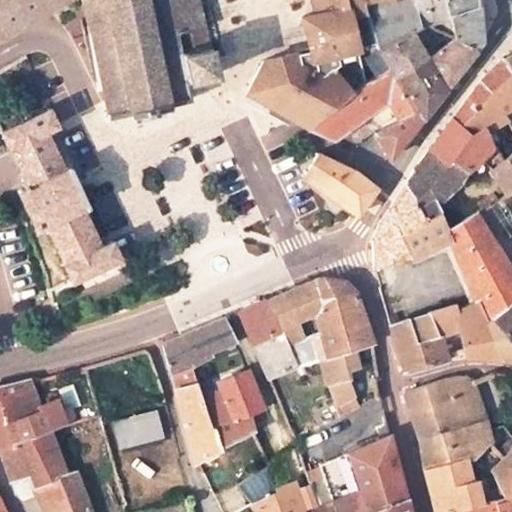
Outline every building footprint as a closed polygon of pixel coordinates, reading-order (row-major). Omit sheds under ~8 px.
[(0,0),(0,23),(6,34),(46,12),(41,0),(0,0)] [(41,0),(46,12),(66,0),(41,0)] [(83,0),(108,117),(128,113),(128,116),(133,116),(133,114),(165,107),(166,109),(170,108),(169,104),(191,99),(186,80),(215,74),(197,0),(83,0)] [(264,60),(248,91),(295,117),(323,96),(332,109),(354,93),(365,85),(351,53),(376,44),(362,2),(369,0),(321,0),(324,6),(330,24),(305,32),(310,46),(264,60)] [(377,48),(410,29),(422,24),(452,38),(474,49),(481,39),(478,5),(477,0),(369,0),(362,2),(376,44),(377,48)] [(324,6),(299,13),(305,32),(330,24),(324,6)] [(377,48),(389,67),(396,79),(415,110),(420,118),(444,89),(426,59),(434,53),(429,46),(423,51),(410,29),(377,48)] [(444,45),(466,59),(474,49),(452,38),(444,45)] [(466,59),(444,45),(434,53),(426,59),(444,89),(466,59)] [(511,52),(508,55),(503,61),(511,77),(511,52)] [(511,106),(511,77),(503,61),(501,58),(479,80),(451,118),(469,132),(483,126),(486,132),(506,118),(503,113),(511,106)] [(19,68),(15,61),(5,67),(8,74),(19,68)] [(415,110),(396,79),(389,67),(365,85),(354,93),(332,109),(327,112),(310,125),(307,127),(332,138),(386,99),(399,120),(415,110)] [(0,93),(9,88),(0,70),(0,93)] [(332,109),(323,96),(295,117),(310,125),(327,112),(332,109)] [(101,245),(97,238),(92,228),(87,219),(80,207),(85,204),(74,181),(72,177),(67,166),(63,168),(58,159),(53,148),(48,138),(44,131),(56,125),(49,110),(0,130),(0,132),(26,186),(18,190),(20,193),(21,196),(22,199),(24,202),(25,205),(27,208),(28,211),(30,214),(36,228),(45,224),(70,280),(119,257),(118,254),(111,241),(101,245)] [(399,120),(375,134),(388,157),(420,118),(415,110),(399,120)] [(492,145),(486,132),(483,126),(469,132),(451,118),(427,150),(444,164),(448,160),(465,172),(492,145)] [(448,160),(444,164),(427,150),(402,187),(423,221),(439,214),(436,206),(457,184),(465,172),(448,160)] [(295,186),(354,223),(375,188),(358,173),(315,153),(295,186)] [(511,153),(502,160),(511,176),(511,153)] [(511,176),(502,160),(500,161),(488,169),(506,196),(511,192),(511,176)] [(476,212),(446,230),(439,214),(423,221),(402,187),(377,226),(373,238),(374,267),(408,250),(411,258),(449,241),(475,304),(484,324),(493,320),(511,304),(511,218),(500,200),(477,214),(476,212)] [(343,283),(321,279),(313,281),(320,312),(311,315),(322,358),(317,360),(325,381),(347,377),(344,369),(356,365),(351,347),(370,341),(354,294),(343,283)] [(56,328),(59,343),(91,331),(88,324),(70,280),(48,289),(50,302),(56,328)] [(313,281),(263,301),(295,366),(317,360),(322,358),(311,315),(320,312),(313,281)] [(263,301),(239,311),(266,374),(295,366),(263,301)] [(37,305),(42,331),(56,328),(50,302),(37,305)] [(454,305),(427,313),(435,334),(439,333),(458,329),(463,354),(499,358),(484,324),(475,304),(456,311),(454,305)] [(511,304),(493,320),(511,346),(511,304)] [(394,313),(385,316),(387,324),(397,322),(394,313)] [(415,338),(435,334),(427,313),(409,318),(415,338)] [(163,342),(175,388),(195,382),(189,364),(209,355),(208,351),(232,341),(221,318),(163,342)] [(415,338),(409,318),(397,322),(387,324),(393,341),(401,370),(446,359),(439,333),(435,334),(415,338)] [(95,321),(97,328),(105,325),(102,319),(95,321)] [(511,346),(493,320),(484,324),(499,358),(506,358),(511,359),(511,346)] [(88,324),(91,331),(97,328),(95,321),(88,324)] [(215,380),(218,388),(248,376),(245,368),(215,380)] [(423,471),(464,460),(473,458),(492,444),(487,430),(472,380),(471,380),(468,377),(463,375),(403,392),(408,408),(419,440),(421,452),(423,471)] [(256,395),(248,376),(218,388),(219,390),(200,398),(211,427),(213,426),(220,448),(252,432),(246,413),(242,401),(256,395)] [(325,381),(337,417),(359,407),(347,377),(325,381)] [(27,379),(3,385),(19,438),(46,429),(39,410),(27,379)] [(211,427),(200,398),(200,396),(196,384),(195,382),(175,388),(194,461),(197,460),(220,448),(213,426),(211,427)] [(19,438),(3,385),(0,385),(0,451),(9,480),(31,474),(36,473),(38,477),(40,481),(42,487),(44,492),(52,511),(88,511),(73,473),(64,475),(46,429),(19,438)] [(246,413),(260,407),(256,395),(242,401),(246,413)] [(62,402),(39,410),(46,429),(70,421),(62,402)] [(86,411),(87,418),(97,415),(95,408),(86,411)] [(114,424),(120,445),(158,434),(152,413),(114,424)] [(308,484),(315,504),(330,498),(359,486),(365,511),(403,497),(386,426),(378,429),(380,437),(318,464),(322,476),(307,481),(308,484)] [(504,499),(511,495),(511,442),(508,439),(497,450),(504,457),(490,472),(504,499)] [(434,511),(483,511),(482,504),(475,479),(474,479),(472,471),(468,472),(464,460),(423,471),(428,487),(434,511)] [(249,502),(256,511),(295,511),(300,510),(315,504),(308,484),(294,490),(296,495),(282,500),(278,491),(249,502)] [(361,511),(365,511),(359,486),(330,498),(334,511),(361,511)] [(511,511),(511,495),(504,499),(492,501),(494,511),(511,511)] [(403,497),(365,511),(361,511),(406,511),(406,510),(403,497)] [(334,511),(330,498),(315,504),(300,510),(301,511),(334,511)] [(482,504),(483,511),(494,511),(492,501),(482,504)]
